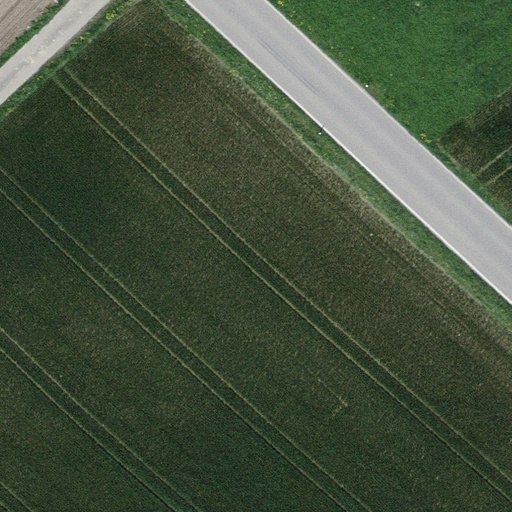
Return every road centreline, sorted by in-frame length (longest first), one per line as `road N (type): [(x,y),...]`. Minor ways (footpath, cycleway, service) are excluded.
road 1 (residential): [(218,0),(511,264)]
road 2 (unclassified): [(0,88),(91,0)]
